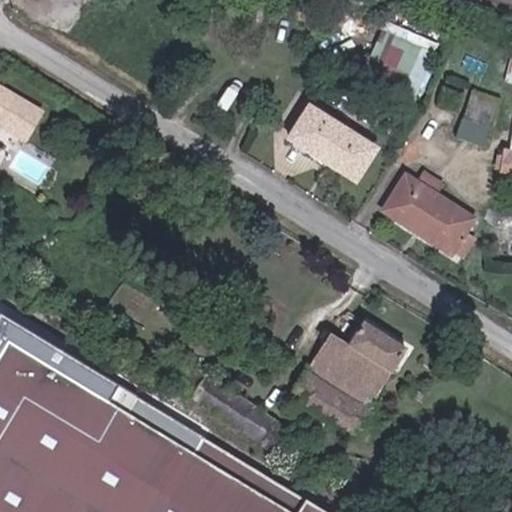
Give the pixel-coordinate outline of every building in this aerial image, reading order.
[(422,94),(433,70),(417,63),(426,44),(383,25),(364,68),(422,94)] [(25,134),(41,107),(0,83),(0,119),(0,120),(25,134)] [(484,144),(500,97),(475,89),(459,136),(484,144)] [(357,185),(381,148),(309,103),(285,140),(357,185)] [(501,172),(511,173),(511,151),(503,150),(501,172)] [(433,189),(439,181),(423,171),(418,180),(433,189)] [(475,237),(467,232),(476,217),(433,189),(418,180),(407,173),(384,209),(451,253),(454,250),(463,255),(475,237)] [(315,511),(213,442),(201,458),(187,449),(199,433),(126,383),(115,400),(20,333),(0,364),(0,511),(315,511)] [(327,394),(368,421),(407,362),(367,336),(353,355),(327,394)] [(310,383),(327,394),(353,355),(336,345),(310,383)] [(179,383),(202,398),(216,377),(193,362),(179,383)] [(268,444),(283,422),(216,377),(202,398),(268,444)] [(268,444),(286,456),(301,434),(283,422),(268,444)]
